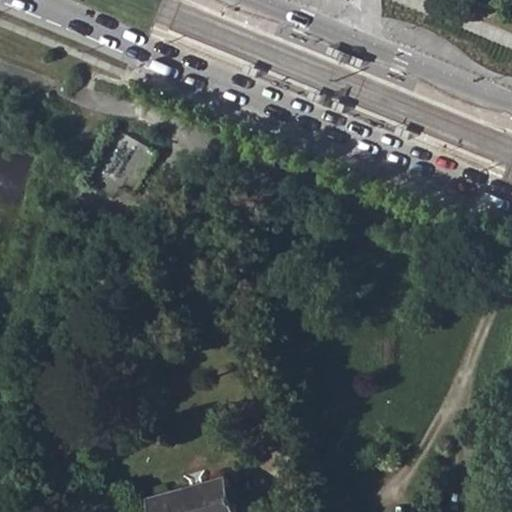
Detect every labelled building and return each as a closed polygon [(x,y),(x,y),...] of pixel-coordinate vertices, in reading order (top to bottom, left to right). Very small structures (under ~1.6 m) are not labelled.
[(365,70),(368,63),(351,56),(332,48),(329,55),(365,70)] [(247,66),(244,72),(258,78),(261,72),(247,66)] [(314,92),(311,99),(328,106),(346,114),(349,107),(314,92)] [(400,127),(397,133),(411,139),(414,133),(400,127)] [(236,511),(227,479),(149,502),(151,511),(236,511)] [(489,500),(490,511),(507,511),(506,499),(489,500)]
